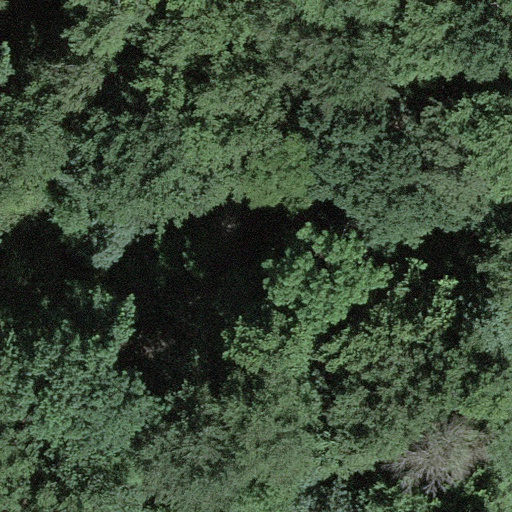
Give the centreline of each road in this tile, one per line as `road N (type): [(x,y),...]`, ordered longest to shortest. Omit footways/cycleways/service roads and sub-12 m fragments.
road 1 (track): [(256,0),(261,189),(223,232),(196,283),(143,511)]
road 2 (track): [(511,219),(423,163),(298,158),(261,189)]
